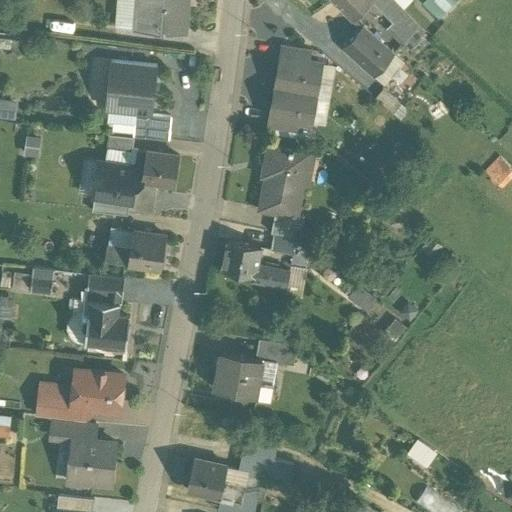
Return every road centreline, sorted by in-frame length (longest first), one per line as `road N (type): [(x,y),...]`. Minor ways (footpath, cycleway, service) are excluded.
road 1 (residential): [(246,0),(222,187),(157,511)]
road 2 (track): [(176,424),(301,457),(400,511)]
